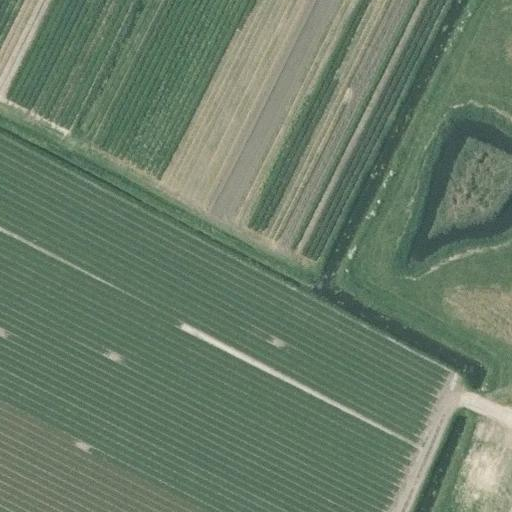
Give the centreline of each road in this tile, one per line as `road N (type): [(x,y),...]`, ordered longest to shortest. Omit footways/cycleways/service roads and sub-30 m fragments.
road 1 (track): [(0,113),(309,274)]
road 2 (track): [(511,420),(453,402),(402,511)]
